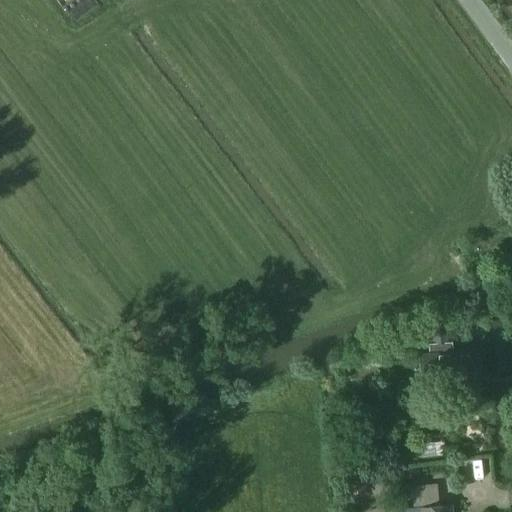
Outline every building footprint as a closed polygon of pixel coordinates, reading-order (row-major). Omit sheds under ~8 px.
[(429,342),(429,351),(424,352),(425,377),(480,374),(479,349),(453,350),(453,341),(448,342),(446,319),(432,320),(433,342),(429,342)] [(342,393),(345,421),(367,419),(365,402),(365,392),(342,393)] [(388,425),(403,425),(403,406),(387,406),(388,425)] [(359,448),(358,432),(341,433),(342,449),(359,448)] [(346,465),(360,464),(358,450),(345,452),(346,465)] [(366,483),(373,483),(372,471),(345,472),(346,496),(367,495),(366,483)]
